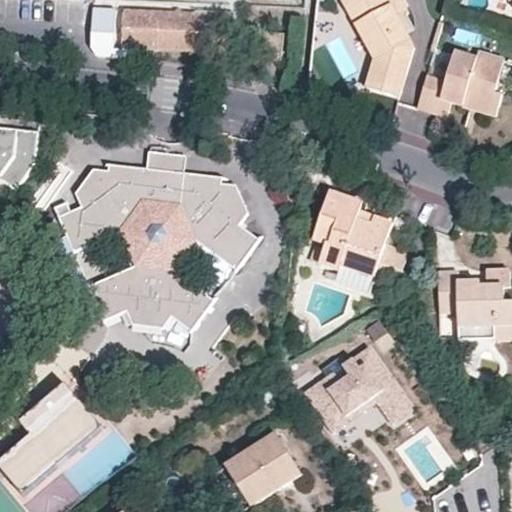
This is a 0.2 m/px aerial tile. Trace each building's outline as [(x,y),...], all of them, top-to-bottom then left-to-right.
[(339,0),(373,62),(365,90),(384,95),(400,100),(415,48),(398,18),(408,13),(401,0),(339,0)] [(111,47),(114,9),(92,8),(89,47),(94,55),(110,56),(111,47)] [(231,57),(236,18),(126,10),(124,48),(136,49),(164,52),(164,45),(193,47),(192,53),(231,57)] [(284,63),(286,40),(268,38),(265,60),(275,61),(284,63)] [(164,45),(164,52),(179,53),(192,53),(193,47),(164,45)] [(123,57),(124,48),(111,47),(110,56),(123,57)] [(135,58),(136,49),(124,48),(123,57),(135,58)] [(448,86),(430,80),(421,111),(448,119),(452,106),(496,120),(500,107),(504,97),(497,94),(499,88),(503,89),(509,65),(485,57),(483,60),(482,63),(458,57),(448,86)] [(511,65),(509,65),(503,89),(511,91),(511,65)] [(0,187),(2,185),(18,197),(37,171),(40,139),(20,138),(21,132),(0,129),(0,187)] [(150,154),(147,171),(185,174),(187,157),(150,154)] [(79,309),(92,303),(100,325),(123,316),(129,329),(160,332),(171,319),(191,332),(214,303),(174,272),(195,243),(237,271),(259,241),(241,227),(249,214),(237,187),(223,187),(223,178),(185,174),(147,171),(110,168),(109,174),(96,173),(77,197),(82,210),(59,220),(67,240),(45,250),(70,313),(79,309)] [(379,279),(400,286),(412,251),(392,243),(402,216),(370,205),(334,192),(318,238),(331,244),(325,261),(343,269),(339,280),(374,292),(379,279)] [(0,281),(15,261),(0,249),(0,281)] [(511,308),(508,308),(509,294),(511,293),(511,277),(492,275),(491,285),(476,283),(464,282),(464,273),(444,272),(441,311),(461,314),(460,328),(494,331),(494,343),(511,344),(511,308)] [(494,331),(460,328),(458,339),(494,343),(494,331)] [(393,432),(417,415),(372,351),(344,372),(351,381),(343,387),(335,376),(304,399),(332,438),(376,407),(393,432)] [(64,393),(0,446),(0,472),(9,483),(86,419),(64,393)] [(251,511),(287,490),(296,485),(271,446),(221,477),(243,511),(251,511)]
